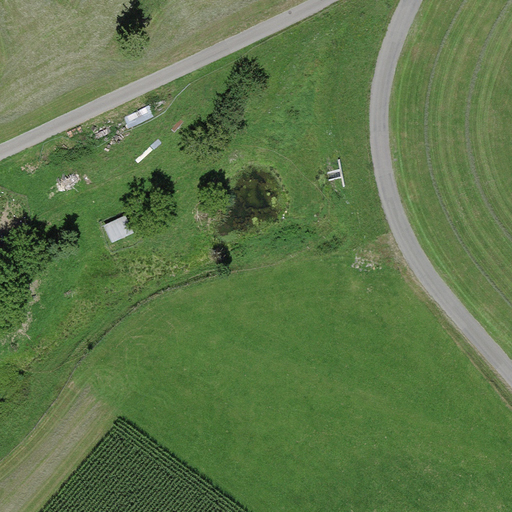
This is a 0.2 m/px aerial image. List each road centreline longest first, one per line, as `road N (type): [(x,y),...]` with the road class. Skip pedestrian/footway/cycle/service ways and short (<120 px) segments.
road 1 (residential): [(412,0),(383,64),(381,140),(400,233),(441,298),(511,377)]
road 2 (residential): [(325,0),(0,160)]
